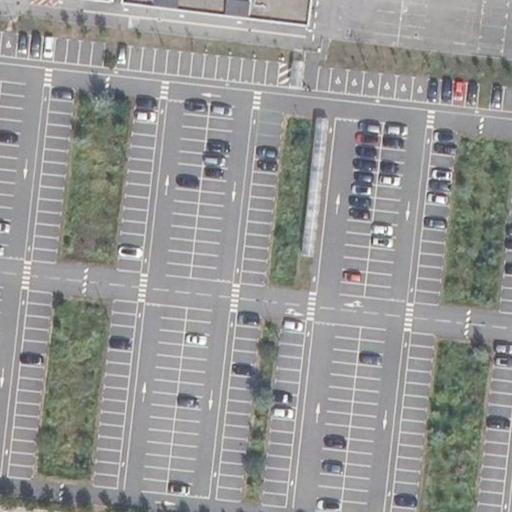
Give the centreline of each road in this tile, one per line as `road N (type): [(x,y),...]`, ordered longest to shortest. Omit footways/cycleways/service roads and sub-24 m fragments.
road 1 (unknown): [(126,506),(172,98)]
road 2 (unknown): [(299,511),(342,117)]
road 3 (unknown): [(411,124),(371,511)]
road 4 (unknown): [(27,82),(8,274)]
road 5 (unknown): [(238,106),(217,297)]
road 6 (unknown): [(172,98),(27,82)]
